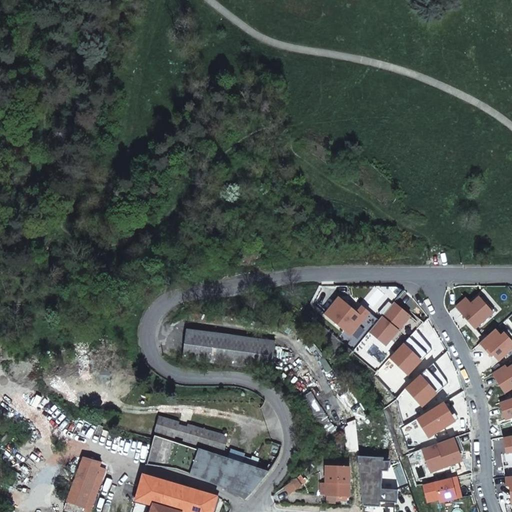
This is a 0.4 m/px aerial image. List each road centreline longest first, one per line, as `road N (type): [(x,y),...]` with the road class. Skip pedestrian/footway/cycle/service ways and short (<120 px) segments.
road 1 (residential): [(438,271),(324,271),(187,293),(154,309),(147,335),(163,370),(237,381),(276,405),(285,430),(281,474),(247,507)]
road 2 (residential): [(438,271),(435,310),(476,385),(483,473),(502,511)]
